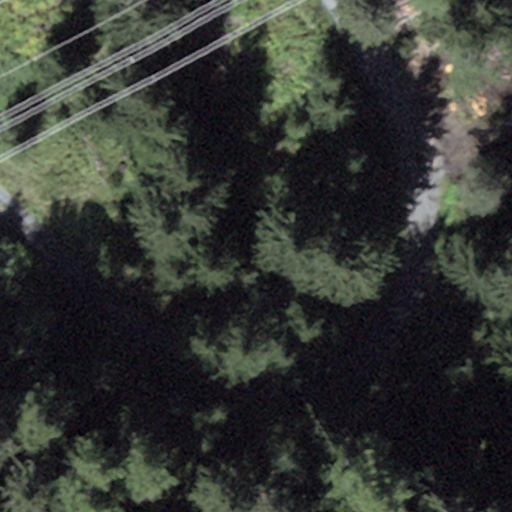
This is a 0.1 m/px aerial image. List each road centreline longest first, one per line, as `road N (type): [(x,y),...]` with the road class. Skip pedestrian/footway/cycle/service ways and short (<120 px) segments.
road 1 (track): [(0,209),(107,313),(232,368),(315,383),(381,354),(420,281),(421,208),(400,114),(333,0)]
road 2 (track): [(0,380),(38,369),(107,313)]
